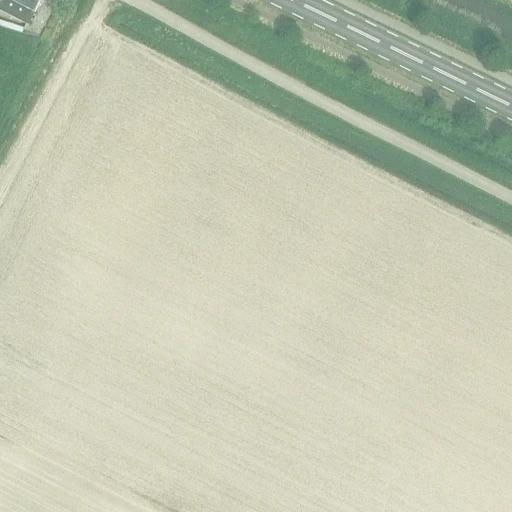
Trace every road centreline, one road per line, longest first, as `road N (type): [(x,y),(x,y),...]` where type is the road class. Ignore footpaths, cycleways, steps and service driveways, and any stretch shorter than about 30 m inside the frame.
road 1 (unclassified): [(511,197),(133,0)]
road 2 (secondary): [(511,112),(282,0)]
